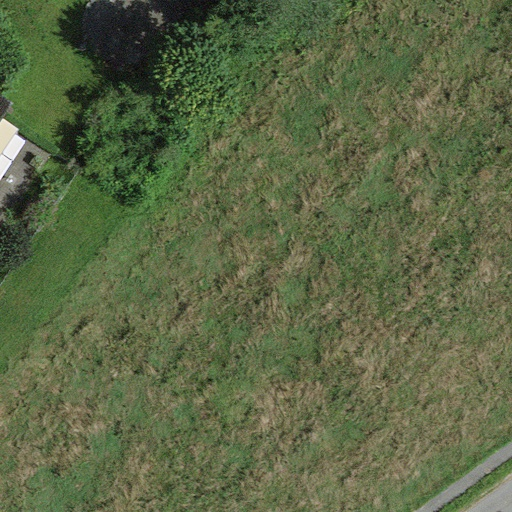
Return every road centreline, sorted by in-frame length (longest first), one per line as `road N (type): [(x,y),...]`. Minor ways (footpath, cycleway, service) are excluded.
road 1 (motorway): [(511,126),(275,312),(0,498)]
road 2 (motorway): [(150,511),(342,381),(511,248)]
